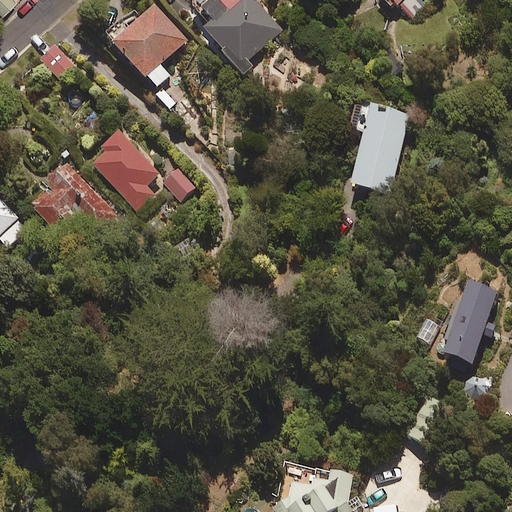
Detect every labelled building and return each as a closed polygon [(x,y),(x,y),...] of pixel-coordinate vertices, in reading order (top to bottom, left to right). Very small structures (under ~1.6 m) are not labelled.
[(16,7),(9,0),(0,0),(0,16),(2,19),(16,7)] [(250,0),(206,0),(200,7),(201,24),(214,37),(209,43),(227,60),(224,63),(246,84),(256,73),(251,68),(285,32),(250,0)] [(380,0),(394,13),(399,7),(412,19),(425,6),(418,0),(380,0)] [(121,55),(119,57),(160,95),(173,81),(164,72),(189,45),(158,15),(150,24),(138,13),(110,45),(121,55)] [(76,66),(55,44),(40,58),(62,80),(76,66)] [(405,75),(390,58),(381,66),(396,83),(405,75)] [(410,121),(359,109),(353,134),(369,138),(356,194),(392,202),(410,121)] [(159,174),(120,129),(101,145),(104,149),(92,159),(138,211),(155,196),(146,185),(159,174)] [(39,183),(70,218),(81,208),(100,228),(118,213),(67,157),(39,183)] [(195,190),(178,170),(163,183),(180,202),(195,190)] [(0,193),(0,232),(19,216),(0,193)] [(202,247),(194,233),(170,248),(178,261),(202,247)] [(444,337),(448,338),(444,350),(473,360),(482,334),(492,337),(497,323),(487,319),(498,288),(469,278),(461,299),(458,298),(444,337)] [(440,325),(428,318),(417,338),(430,344),(440,325)] [(489,381),(469,375),(463,395),(483,401),(489,381)] [(454,408),(429,395),(407,436),(432,449),(454,408)] [(48,445),(36,457),(50,469),(61,457),(48,445)] [(280,511),(353,511),(352,509),(354,472),(341,467),(277,506),(280,511)]
